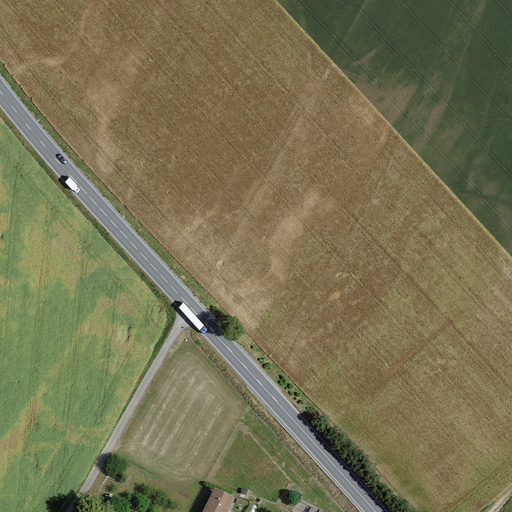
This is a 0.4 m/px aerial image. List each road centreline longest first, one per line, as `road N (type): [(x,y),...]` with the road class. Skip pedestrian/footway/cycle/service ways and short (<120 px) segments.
road 1 (secondary): [(0,90),(189,306)]
road 2 (secondary): [(189,306),(374,511)]
road 3 (unclassified): [(70,511),(189,306)]
